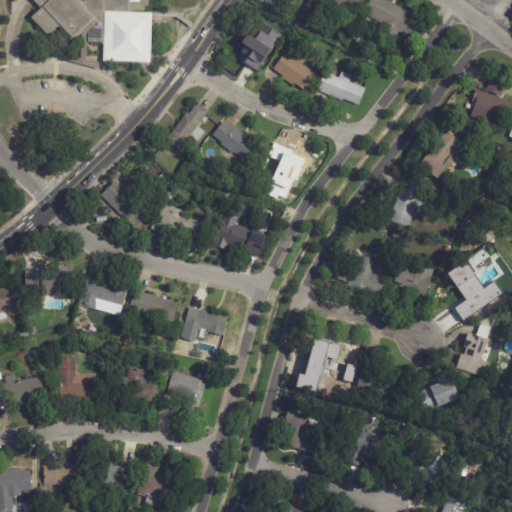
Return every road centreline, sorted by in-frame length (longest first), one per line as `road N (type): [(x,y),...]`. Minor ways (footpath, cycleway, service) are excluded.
road 1 (residential): [(475,19),(444,21),(298,214),(264,289),(198,511)]
road 2 (residential): [(241,511),(298,302),(359,195),(476,45),(475,19)]
road 3 (tertiary): [(221,0),(135,122),(55,212),(0,249)]
road 4 (residential): [(264,289),(80,242),(0,156)]
road 5 (residential): [(217,451),(65,431),(0,439)]
road 6 (residential): [(354,136),(252,103),(185,54)]
road 7 (residential): [(391,500),(253,467)]
road 8 (residential): [(432,338),(298,302)]
